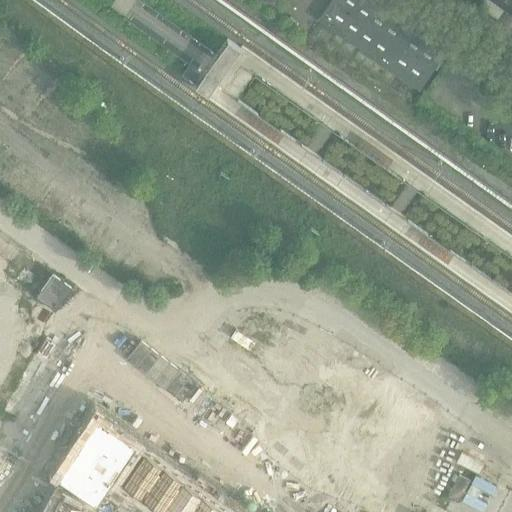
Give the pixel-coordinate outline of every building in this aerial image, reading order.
[(444,52),(369,0),(333,0),(320,19),(419,88),(444,52)] [(511,0),(494,0),(507,8),(511,0)] [(206,78),(198,89),(205,93),(212,82),(206,78)] [(56,308),(71,289),(52,275),(38,295),(56,308)] [(239,322),(206,368),(354,479),(404,511),(505,511),(464,485),(484,455),(444,429),(399,395),(377,425),(239,322)] [(96,413),(56,471),(59,473),(94,498),(111,473),(119,478),(138,451),(130,445),(134,439),(96,413)] [(119,478),(114,486),(135,500),(162,461),(141,447),(139,451),(138,451),(119,478)] [(162,461),(135,500),(136,501),(138,497),(156,510),(154,511),(155,511),(181,475),(162,461)] [(181,475),(155,511),(184,511),(200,490),(182,477),(182,475),(181,475)] [(59,489),(46,511),(75,511),(82,501),(59,489)] [(200,490),(184,511),(213,511),(220,503),(200,490)] [(232,511),(220,503),(213,511),(232,511)]
